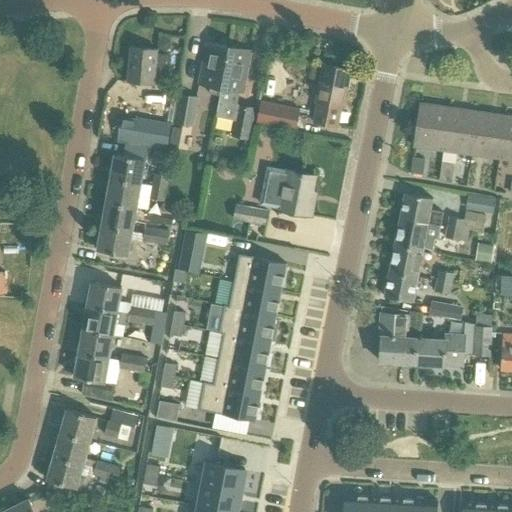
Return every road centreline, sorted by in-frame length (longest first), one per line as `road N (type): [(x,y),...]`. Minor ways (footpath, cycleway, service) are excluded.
road 1 (residential): [(0,477),(21,452),(102,0)]
road 2 (residential): [(325,399),(393,33)]
road 3 (residential): [(314,464),(511,477)]
road 4 (residential): [(511,411),(325,399)]
road 5 (residential): [(211,0),(393,33)]
